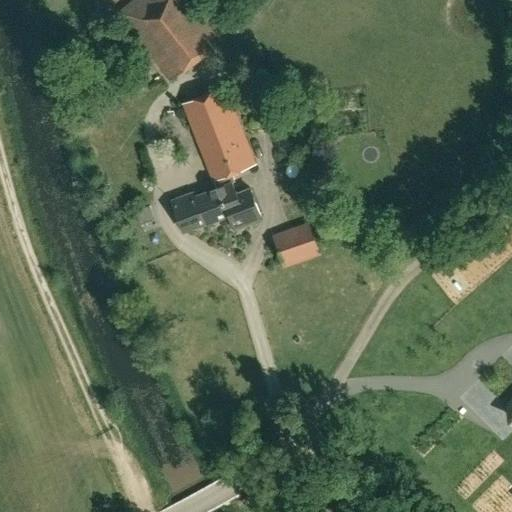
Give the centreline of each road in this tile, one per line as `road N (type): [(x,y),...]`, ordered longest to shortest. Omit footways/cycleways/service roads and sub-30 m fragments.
road 1 (unclassified): [(184,511),(259,469),(297,434),(405,283),(511,207)]
road 2 (track): [(0,148),(14,212),(51,308),(150,511)]
